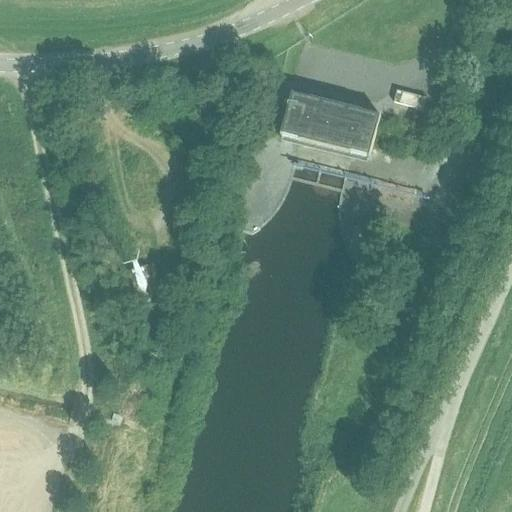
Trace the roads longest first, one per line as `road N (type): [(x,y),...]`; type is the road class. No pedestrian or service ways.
road 1 (track): [(29,67),(30,106),(85,366),(80,434),(61,511)]
road 2 (tertiary): [(302,0),(151,55),(0,67)]
road 3 (track): [(94,64),(138,226),(146,232),(166,219),(174,194),(166,170),(129,133)]
road 4 (unclassified): [(437,443),(511,272)]
